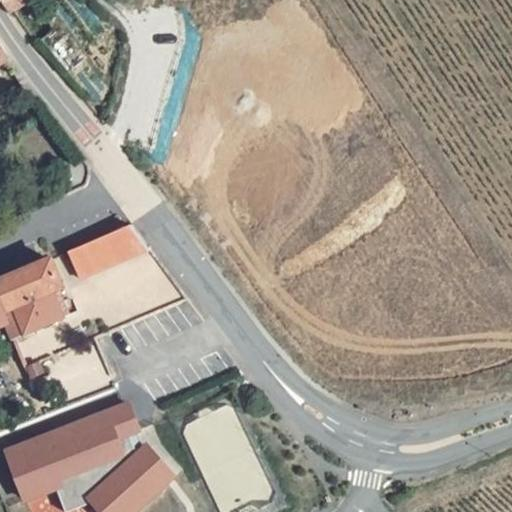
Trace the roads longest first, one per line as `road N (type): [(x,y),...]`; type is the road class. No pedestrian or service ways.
road 1 (tertiary): [(121,177),(281,390),(371,451)]
road 2 (tertiary): [(0,22),(121,177)]
road 3 (tertiary): [(371,451),(439,451),(511,423)]
road 4 (residential): [(121,177),(0,241)]
